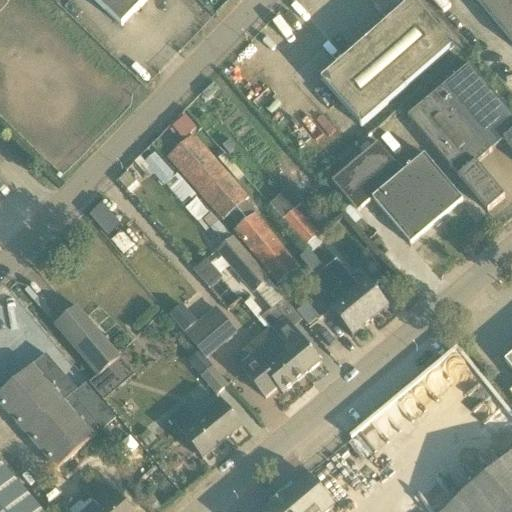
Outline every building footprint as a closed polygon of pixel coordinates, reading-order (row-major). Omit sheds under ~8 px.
[(149,0),(92,0),(122,28),(149,0)] [(362,130),(451,51),(454,49),(413,2),(410,5),(405,0),(367,0),(388,24),(321,82),(362,130)] [(511,0),(475,0),(511,43),(511,0)] [(440,93),(491,154),(504,143),(511,151),(511,117),(470,67),(440,93)] [(491,154),(440,93),(409,118),(488,214),(505,200),(477,166),(491,154)] [(298,269),(245,204),(249,200),(206,152),(193,137),(168,159),(223,222),(229,217),(238,229),(234,232),(277,286),(298,269)] [(231,142),(223,148),(230,156),(234,152),(235,146),(231,142)] [(462,203),(424,158),(404,175),(378,144),(332,183),(357,214),(372,201),(411,246),(462,203)] [(225,155),(218,160),(238,183),(244,178),(225,155)] [(166,187),(175,179),(154,157),(145,164),(154,174),(166,187)] [(140,159),(134,165),(148,180),(154,174),(145,164),(140,159)] [(175,179),(166,187),(183,206),(194,196),(177,177),(175,179)] [(317,237),(295,212),(301,206),(288,191),(270,207),(306,247),(317,237)] [(322,195),(313,202),(322,213),(331,205),(322,195)] [(211,215),(203,222),(218,240),(217,242),(222,248),(217,254),(254,296),(258,292),(272,310),(264,317),(252,301),(246,306),(268,332),(272,332),(289,352),(286,354),(306,377),(307,377),(311,373),(322,365),(293,330),(275,308),(284,301),(269,282),(271,281),(234,239),(233,240),(211,215)] [(206,261),(193,273),(211,291),(223,280),(206,261)] [(389,310),(367,283),(359,289),(337,262),(327,270),(371,324),(389,310)] [(327,270),(316,279),(338,306),(330,312),(352,340),(371,324),(327,270)] [(307,306),(298,313),(309,327),(318,320),(307,306)] [(104,373),(120,360),(76,307),(52,327),(104,389),(95,396),(108,412),(125,398),(104,373)] [(207,361),(237,336),(216,308),(198,324),(184,307),(172,317),(185,334),(184,335),(185,336),(199,354),(207,361)] [(283,396),(306,377),(286,354),(289,352),(272,332),(268,332),(246,350),(256,362),(244,372),(234,362),(266,401),(279,390),(283,396)] [(199,354),(185,336),(178,342),(193,359),(199,354)] [(0,346),(0,381),(17,364),(0,346)] [(217,398),(229,387),(207,361),(199,354),(193,359),(188,363),(201,379),(217,398)] [(0,406),(57,472),(103,432),(91,419),(96,415),(94,412),(89,406),(78,393),(77,392),(46,356),(0,396),(0,406)] [(86,385),(77,392),(78,393),(89,406),(94,412),(96,415),(91,419),(103,432),(116,421),(108,412),(95,396),(86,385)] [(203,462),(243,429),(221,402),(198,421),(185,405),(168,419),(203,462)] [(511,511),(511,456),(444,511),(511,511)] [(44,511),(0,462),(0,511),(44,511)] [(93,504),(83,511),(131,511),(98,473),(81,489),(93,504)] [(278,499),(272,504),(274,506),(267,511),(329,511),(334,508),(308,478),(280,501),(278,499)] [(46,485),(40,489),(45,495),(50,490),(46,485)] [(146,503),(153,511),(159,511),(163,509),(153,498),(146,503)]
